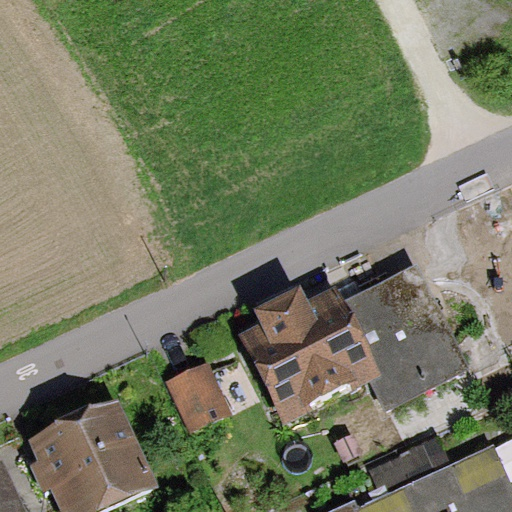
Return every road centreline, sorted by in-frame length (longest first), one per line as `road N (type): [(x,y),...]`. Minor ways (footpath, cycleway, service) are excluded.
road 1 (residential): [(471,164),(0,389)]
road 2 (track): [(471,164),(391,0)]
